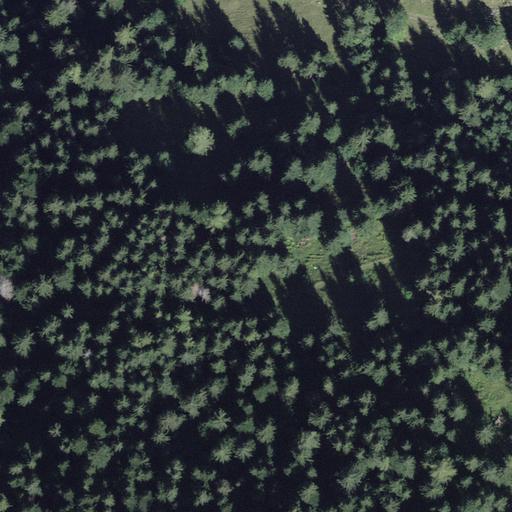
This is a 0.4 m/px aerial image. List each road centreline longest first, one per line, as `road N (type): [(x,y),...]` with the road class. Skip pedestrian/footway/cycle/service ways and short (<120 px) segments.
road 1 (track): [(511,239),(430,244),(244,310),(154,297),(24,317),(0,311)]
road 2 (track): [(511,23),(416,16),(374,0)]
